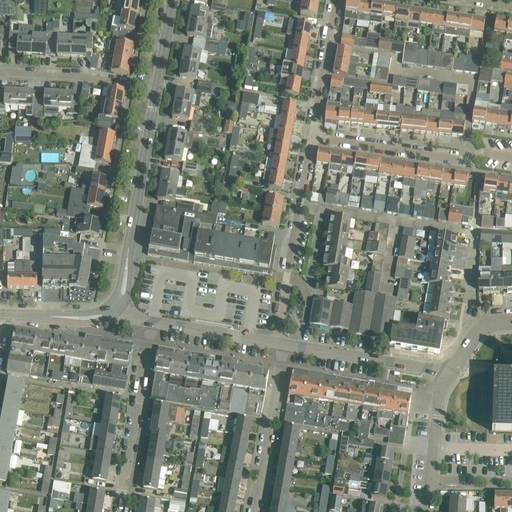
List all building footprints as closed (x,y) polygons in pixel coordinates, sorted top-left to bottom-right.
[(3,0),(2,17),(10,17),(14,17),(14,0),(3,0)] [(47,0),(35,0),(35,16),(47,16),(47,0)] [(124,0),(122,14),(138,17),(140,1),(138,1),(138,0),(124,0)] [(316,17),(319,3),(303,0),(300,14),(316,17)] [(346,0),(344,19),(357,21),(358,15),(360,1),(353,0),(346,0)] [(358,15),(357,21),(369,23),(370,17),(372,3),(360,1),(358,15)] [(385,4),(372,3),(370,17),(369,23),(381,24),(382,18),(383,18),(385,4)] [(238,9),(234,9),(226,7),(212,4),(211,11),(237,16),(238,9)] [(398,6),(385,4),(383,18),(396,20),(398,8),(398,6)] [(192,8),(189,22),(211,26),(212,23),(210,18),(207,18),(209,11),(192,8)] [(396,22),(395,29),(407,30),(407,28),(408,23),(410,10),(398,8),(396,20),(396,22)] [(420,25),(422,12),(410,10),(408,23),(407,28),(419,30),(420,25)] [(422,12),(420,25),(432,27),(431,34),(432,34),(432,27),(433,27),(435,14),(422,12)] [(138,17),(122,14),(117,13),(116,18),(121,19),(119,29),(114,28),(113,35),(118,36),(131,38),(133,31),(135,32),(138,17)] [(257,20),(255,29),(262,31),(264,21),(262,21),(264,14),(258,13),(257,20)] [(245,24),(243,32),(251,33),(254,16),(246,14),(245,24)] [(432,27),(432,34),(444,35),(445,29),(446,29),(448,15),(435,14),(433,27),(432,27)] [(456,36),(457,30),(459,17),(448,15),(446,29),(445,29),(444,35),(456,37),(456,36)] [(469,32),(470,32),(472,19),(459,17),(457,30),(456,36),(469,38),(469,32)] [(494,32),(506,35),(509,21),(496,18),(494,32)] [(484,21),(472,19),(470,32),(483,34),(484,21)] [(204,46),(219,48),(220,43),(210,41),(212,26),(211,26),(189,22),(187,36),(206,40),(204,46)] [(299,23),(296,37),(308,39),(311,25),(299,23)] [(52,50),(53,25),(52,31),(46,31),(46,35),(32,35),(31,56),(46,56),(46,49),(52,50)] [(53,31),(52,50),(58,50),(57,57),(71,57),(72,36),(59,36),(59,27),(53,27),(53,31)] [(262,31),(255,29),(252,44),(260,45),(262,31)] [(31,56),(32,35),(19,34),(19,32),(9,32),(8,49),(18,49),(17,55),(31,56)] [(365,48),(378,50),(379,39),(380,35),(374,34),(373,35),(372,37),(371,38),(367,38),(367,41),(366,41),(365,48)] [(72,36),(71,57),(85,58),(86,51),(92,52),(93,36),(86,35),(86,37),(72,36)] [(109,57),(132,61),(135,46),(130,45),(131,38),(118,36),(113,35),(112,42),(110,42),(108,50),(110,50),(109,57)] [(306,53),(308,39),(296,37),(289,36),(286,50),(294,51),(306,53)] [(353,46),(354,39),(354,37),(342,36),(341,45),(353,47),(353,46)] [(354,39),(353,46),(365,48),(366,41),(354,39)] [(392,41),(379,39),(378,50),(391,52),(392,44),(392,41)] [(392,44),(391,52),(403,54),(404,43),(392,41),(392,44)] [(414,66),(416,50),(417,45),(404,43),(403,54),(401,64),(414,66)] [(485,56),(492,57),(494,45),(487,44),(485,56)] [(224,57),(225,51),(222,51),(222,50),(204,47),(203,54),(224,57)] [(185,49),(182,63),(199,66),(201,52),(185,49)] [(247,49),(246,58),(253,59),(255,50),(247,49)] [(349,64),(357,65),(358,59),(350,57),(352,51),(338,49),(335,61),(349,64)] [(414,66),(427,68),(429,52),(416,50),(414,66)] [(467,50),(466,56),(464,73),(477,75),(480,52),(467,50)] [(306,53),(294,51),(291,66),(303,68),(306,53)] [(240,70),(243,53),(237,52),(234,69),(240,70)] [(442,54),(429,52),(427,68),(439,70),(442,54)] [(442,54),(439,70),(451,71),(453,56),(442,54)] [(379,55),(378,68),(389,69),(391,57),(379,55)] [(453,56),(451,71),(464,73),(466,56),(460,55),(459,60),(454,59),(454,56),(453,56)] [(97,70),(99,60),(99,57),(92,56),(90,69),(97,70)] [(129,76),(132,61),(109,57),(108,62),(113,63),(111,73),(129,76)] [(247,73),(255,74),(256,74),(256,73),(258,74),(259,70),(258,70),(260,60),(253,59),(246,58),(243,72),(247,73)] [(500,69),(502,61),(495,60),(494,68),(500,69)] [(349,64),(335,61),(333,74),(355,78),(356,72),(357,65),(349,64)] [(506,62),(502,61),(500,69),(511,71),(511,68),(511,63),(506,62)] [(196,80),(199,66),(182,63),(180,77),(196,80)] [(303,68),(291,66),(283,64),(281,78),(301,82),(303,68)] [(370,79),(376,80),(378,68),(372,67),(370,79)] [(389,69),(378,68),(376,80),(387,82),(389,69)] [(490,84),(491,81),(492,71),(480,69),(478,82),(490,84)] [(492,71),(491,81),(504,83),(505,83),(506,74),(492,71)] [(255,74),(247,73),(247,77),(246,77),(245,87),(244,89),(257,91),(258,88),(256,88),(256,84),(253,83),(254,79),(255,74)] [(392,87),(404,88),(406,78),(394,77),(392,86),(392,87)] [(298,96),(301,82),(281,78),(280,85),(288,86),(286,94),(298,96)] [(342,90),(342,87),(343,80),(332,78),(330,88),(342,90)] [(410,89),(417,90),(419,80),(411,79),(410,89)] [(342,87),(354,89),(355,82),(343,80),(342,87)] [(431,82),(419,80),(417,90),(417,92),(430,94),(431,82)] [(198,81),(197,87),(211,89),(212,84),(198,81)] [(355,82),(354,89),(363,90),(365,83),(355,82)] [(442,95),(442,93),(444,83),(431,82),(430,94),(442,95)] [(385,95),(386,85),(371,83),(370,93),(385,95)] [(88,99),(90,86),(90,85),(83,84),(80,98),(88,99)] [(386,85),(385,95),(384,102),(390,102),(391,96),(392,87),(392,86),(386,85)] [(455,95),(467,97),(468,87),(456,85),(455,95)] [(177,90),(175,104),(191,107),(199,108),(202,94),(216,96),(217,90),(211,89),(197,87),(196,93),(194,93),(177,90)] [(101,103),(102,103),(124,107),(126,92),(108,88),(108,89),(103,88),(101,103)] [(0,97),(0,123),(2,124),(3,114),(5,114),(5,107),(18,107),(19,91),(5,90),(5,97),(0,97)] [(38,123),(39,99),(33,99),(33,92),(19,91),(18,107),(26,107),(26,117),(31,117),(31,123),(38,123)] [(58,109),(59,93),(45,92),(45,99),(39,99),(38,123),(38,118),(44,119),(44,115),(58,115),(58,109)] [(59,93),(58,109),(68,109),(68,114),(79,114),(79,101),(73,100),(73,94),(59,93)] [(244,93),(240,110),(248,111),(255,112),(256,107),(257,107),(259,96),(244,93)] [(487,111),(488,105),(488,104),(475,102),(472,123),(485,125),(487,111)] [(121,122),(124,107),(102,103),(101,110),(104,111),(103,119),(100,118),(99,125),(115,128),(117,121),(121,122)] [(284,103),(282,117),(294,119),(297,105),(284,103)] [(338,124),(350,125),(351,112),(352,112),(352,107),(352,104),(340,103),(339,104),(338,124)] [(189,121),(191,107),(175,104),(172,118),(189,121)] [(325,123),(338,124),(339,104),(334,104),(333,110),(326,109),(325,123)] [(350,125),(363,127),(364,113),(365,113),(366,105),(365,105),(365,108),(352,107),(352,112),(351,112),(350,125)] [(363,127),(376,128),(377,114),(378,106),(366,105),(365,113),(364,113),(363,127)] [(501,107),(488,105),(487,111),(485,125),(497,127),(499,113),(500,113),(501,107)] [(511,106),(501,105),(501,107),(500,113),(499,113),(497,127),(510,129),(511,115),(511,114),(511,106)] [(265,106),(265,109),(264,114),(278,116),(279,109),(265,106)] [(388,129),(400,130),(401,119),(402,108),(402,106),(396,106),(396,108),(391,107),(390,115),(389,115),(388,129)] [(377,114),(376,128),(388,129),(389,115),(390,115),(391,107),(384,107),(384,115),(377,114)] [(401,119),(400,130),(400,132),(413,133),(414,120),(415,120),(416,113),(415,113),(416,109),(402,108),(401,119)] [(258,113),(255,112),(248,111),(240,110),(239,119),(246,120),(247,117),(249,118),(249,119),(256,120),(258,113)] [(422,113),(416,113),(415,120),(414,120),(413,133),(425,134),(426,121),(427,121),(428,111),(422,110),(422,113)] [(440,112),(428,111),(427,121),(426,121),(425,134),(438,136),(439,122),(440,112)] [(439,122),(438,136),(451,137),(452,123),(453,123),(453,115),(440,114),(439,122)] [(452,123),(451,137),(463,138),(465,116),(453,115),(453,123),(452,123)] [(282,117),(279,131),(291,134),(294,119),(282,117)] [(226,121),(223,133),(231,135),(234,123),(226,121)] [(191,122),(190,128),(204,131),(205,125),(191,122)] [(89,146),(113,151),(116,135),(114,135),(115,128),(99,125),(97,125),(94,140),(80,137),(79,144),(89,146)] [(15,136),(15,142),(30,143),(31,128),(15,127),(15,136)] [(203,136),(204,131),(190,128),(189,134),(203,137),(203,136)] [(231,137),(239,139),(240,129),(233,128),(231,137)] [(278,139),(276,145),(289,148),(291,134),(279,131),(262,128),(260,136),(278,139)] [(167,146),(183,149),(186,134),(170,131),(167,146)] [(13,137),(7,136),(4,152),(10,153),(13,137)] [(237,148),(239,139),(231,137),(230,147),(237,148)] [(286,162),(289,148),(276,145),(274,160),(286,162)] [(90,152),(86,168),(107,172),(109,165),(111,166),(113,151),(89,146),(89,147),(92,147),(91,152),(90,152)] [(181,162),(183,149),(167,146),(165,159),(181,162)] [(316,164),(329,166),(331,152),(318,150),(316,164)] [(341,168),(342,168),(344,154),(331,152),(329,166),(328,172),(340,173),(341,168)] [(12,154),(0,153),(0,163),(11,164),(12,154)] [(357,156),(344,154),(342,168),(355,170),(357,156)] [(369,158),(357,156),(355,170),(366,172),(367,172),(369,158)] [(232,157),(230,167),(237,168),(239,158),(232,157)] [(367,172),(366,172),(365,177),(378,179),(379,176),(381,161),(381,160),(369,158),(367,172)] [(274,160),(271,174),(284,176),(286,162),(274,160)] [(394,163),(381,161),(379,176),(392,178),(394,163)] [(182,169),(197,171),(198,166),(183,163),(182,169)] [(392,178),(403,180),(406,165),(394,163),(392,178)] [(414,191),(415,191),(418,167),(406,165),(403,180),(402,187),(414,189),(414,191)] [(85,176),(82,190),(106,195),(108,180),(106,179),(107,172),(86,168),(86,169),(76,167),(75,174),(85,176)] [(253,171),(237,168),(230,167),(227,183),(238,185),(240,175),(252,177),(253,171)] [(418,167),(415,191),(427,193),(427,191),(431,169),(418,167)] [(197,171),(182,169),(181,175),(195,178),(197,171)] [(444,171),(431,169),(427,191),(434,192),(435,184),(442,185),(444,171)] [(456,173),(444,171),(442,185),(454,187),(456,173)] [(160,187),(176,190),(179,175),(162,172),(160,187)] [(454,187),(453,193),(465,195),(466,191),(474,192),(475,180),(468,179),(468,178),(468,175),(456,173),(454,187)] [(281,191),(284,176),(271,174),(271,176),(263,175),(262,180),(270,182),(269,189),(281,191)] [(480,189),(479,198),(483,198),(495,200),(495,194),(496,194),(498,180),(486,178),(485,180),(481,180),(480,189)] [(511,182),(498,180),(496,194),(495,194),(495,200),(495,205),(500,206),(502,195),(509,196),(511,182)] [(186,192),(176,190),(160,187),(157,200),(174,203),(175,196),(185,197),(186,192)] [(335,205),(338,190),(327,189),(325,204),(335,205)] [(86,214),(99,216),(101,209),(103,210),(106,195),(82,190),(81,191),(90,193),(87,207),(86,214)] [(242,190),(240,200),(248,202),(250,191),(242,190)] [(220,202),(227,204),(229,193),(222,191),(220,202)] [(310,202),(323,204),(324,196),(317,194),(317,192),(312,191),(310,202)] [(349,196),(349,199),(347,207),(358,209),(360,198),(349,196)] [(267,197),(265,211),(281,214),(283,200),(267,197)] [(362,197),(360,209),(374,211),(375,199),(362,197)] [(388,199),(386,213),(387,213),(391,214),(392,214),(397,215),(398,215),(399,206),(400,201),(388,199)] [(375,203),(374,211),(383,213),(384,209),(385,202),(375,201),(375,203)] [(177,210),(193,213),(195,205),(180,202),(180,204),(178,203),(177,210)] [(227,204),(220,202),(218,213),(218,214),(225,215),(227,204)] [(34,205),(33,214),(44,215),(46,206),(34,205)] [(413,217),(423,219),(425,207),(415,205),(413,217)] [(425,205),(425,207),(423,219),(433,221),(435,210),(431,209),(431,206),(425,205)] [(399,206),(398,215),(407,217),(409,208),(399,206)] [(157,207),(153,231),(191,238),(195,214),(193,213),(177,210),(157,207)] [(437,221),(448,223),(449,211),(439,209),(437,221)] [(461,225),(462,217),(463,212),(449,210),(449,211),(448,223),(461,225)] [(68,211),(66,218),(76,220),(75,226),(80,227),(79,234),(90,236),(90,239),(94,240),(94,237),(98,238),(101,223),(98,222),(99,216),(86,214),(68,211)] [(281,214),(265,211),(262,225),(278,228),(281,214)] [(195,214),(191,238),(190,246),(196,247),(194,258),(253,267),(264,269),(269,270),(269,269),(272,270),(276,249),(273,249),(273,245),(275,236),(265,234),(215,226),(217,218),(210,216),(195,214)] [(330,226),(349,229),(351,219),(331,216),(330,226)] [(494,218),(492,218),(482,217),(481,227),(493,228),(494,218)] [(504,228),(505,221),(505,220),(496,219),(496,228),(504,228)] [(374,233),(378,233),(388,235),(389,226),(380,224),(379,224),(376,224),(374,233)] [(349,229),(330,226),(328,236),(348,239),(349,229)] [(404,228),(402,238),(415,240),(416,230),(404,228)] [(23,238),(23,230),(13,229),(13,237),(23,238)] [(23,230),(23,238),(32,238),(32,243),(43,243),(43,238),(43,232),(33,232),(33,230),(23,230)] [(190,246),(191,238),(153,231),(152,233),(148,256),(187,263),(190,246)] [(491,232),(481,231),(480,239),(491,239),(491,232)] [(501,245),(502,240),(502,232),(492,232),(492,244),(501,245)] [(388,235),(378,233),(376,244),(386,245),(388,235)] [(429,243),(455,248),(456,237),(431,233),(429,243)] [(348,239),(328,236),(327,246),(346,249),(348,239)] [(85,261),(87,247),(76,245),(76,243),(43,238),(43,243),(42,289),(52,290),(52,289),(61,290),(60,289),(70,290),(70,287),(86,290),(91,262),(85,261)] [(415,240),(402,238),(400,249),(414,251),(415,240)] [(386,245),(376,244),(367,242),(365,253),(374,254),(384,256),(386,245)] [(429,243),(427,254),(453,258),(455,248),(429,243)] [(346,249),(327,246),(325,256),(344,259),(346,249)] [(400,249),(398,258),(408,260),(412,261),(414,251),(400,249)] [(374,254),(372,264),(382,266),(384,256),(374,254)] [(432,264),(451,268),(453,258),(427,254),(426,262),(432,263),(432,264)] [(344,259),(325,256),(323,267),(329,268),(343,270),(343,269),(349,270),(350,260),(344,259)] [(398,258),(396,268),(406,270),(408,260),(398,258)] [(7,288),(22,289),(23,263),(15,262),(14,276),(8,276),(7,288)] [(23,263),(22,289),(37,289),(37,263),(23,263)] [(372,264),(370,274),(381,275),(382,266),(372,264)] [(424,269),(423,273),(450,278),(451,268),(432,264),(431,270),(424,269)] [(348,280),(349,270),(343,269),(343,270),(329,268),(328,277),(348,280)] [(394,279),(400,280),(405,280),(406,270),(396,268),(394,279)] [(490,276),(491,268),(490,268),(490,276),(478,277),(478,291),(483,291),(483,294),(491,294),(490,276)] [(502,268),(491,268),(490,276),(491,294),(499,294),(499,290),(503,290),(502,268)] [(511,293),(511,275),(503,276),(502,268),(503,290),(507,290),(507,293),(511,293)] [(369,284),(379,286),(381,275),(370,274),(368,273),(367,280),(369,280),(369,284)] [(448,288),(448,287),(450,278),(423,273),(421,282),(429,283),(429,285),(434,286),(434,285),(448,288)] [(346,291),(348,280),(328,277),(326,288),(346,291)] [(398,289),(409,291),(410,281),(405,280),(400,280),(398,289)] [(369,284),(367,295),(376,296),(377,296),(379,286),(369,284)] [(434,286),(429,285),(428,285),(426,294),(452,298),(454,288),(448,287),(448,288),(434,285),(434,286)] [(407,301),(409,291),(398,289),(397,299),(397,300),(407,301)] [(349,335),(369,338),(376,296),(367,295),(355,293),(352,307),(348,330),(350,330),(349,335)] [(450,308),(452,298),(426,294),(424,304),(450,308)] [(389,298),(377,296),(376,296),(369,338),(389,341),(391,330),(394,311),(388,310),(389,298)] [(322,324),(330,325),(334,304),(333,304),(334,300),(326,298),(325,302),(315,301),(314,309),(313,309),(311,322),(313,324),(320,325),(322,324)] [(397,300),(397,299),(389,298),(388,310),(394,311),(395,310),(397,300)] [(339,329),(348,330),(352,307),(334,304),(330,325),(337,326),(339,329)] [(449,319),(450,308),(424,304),(423,314),(429,315),(429,316),(449,319)] [(230,315),(228,324),(239,325),(240,317),(230,315)] [(398,331),(391,330),(389,341),(391,341),(395,348),(428,353),(435,354),(441,344),(441,343),(443,335),(446,336),(448,325),(418,320),(416,331),(398,328),(398,331)] [(7,373),(30,377),(37,334),(14,330),(7,373)] [(53,337),(37,334),(30,377),(45,380),(53,337)] [(77,385),(93,388),(102,339),(86,336),(84,342),(77,385)] [(45,380),(61,382),(69,340),(53,337),(45,380)] [(93,388),(109,390),(117,342),(102,339),(93,388)] [(61,382),(77,385),(84,342),(69,340),(61,382)] [(130,344),(117,342),(109,390),(125,393),(132,350),(132,347),(130,344)] [(166,403),(174,353),(169,352),(168,350),(158,349),(150,400),(166,403)] [(181,354),(174,353),(166,403),(182,405),(190,360),(191,354),(182,353),(181,354)] [(213,411),(229,413),(230,405),(233,390),(237,368),(238,362),(222,359),(221,365),(217,387),(213,411)] [(205,363),(190,360),(182,405),(198,408),(199,400),(201,384),(205,363)] [(221,365),(205,363),(201,384),(199,400),(198,408),(213,411),(217,387),(221,365)] [(229,413),(245,416),(253,371),(237,368),(233,390),(230,405),(229,413)] [(269,373),(253,371),(245,416),(260,418),(265,393),(269,373)] [(293,372),(286,411),(301,413),(308,376),(302,375),(300,373),(293,372)] [(511,373),(493,373),(493,389),(496,389),(496,394),(493,394),(492,403),(495,404),(495,409),(492,409),(492,418),(495,418),(495,423),(492,423),(492,432),(511,432),(511,373)] [(315,422),(323,376),(315,375),(315,377),(308,376),(301,413),(286,411),(285,417),(315,422)] [(330,377),(323,376),(315,422),(285,417),(284,422),(329,430),(337,380),(330,379),(330,377)] [(6,394),(22,397),(24,383),(9,380),(6,394)] [(347,433),(348,428),(341,427),(342,421),(346,422),(352,383),(351,381),(345,380),(343,381),(337,380),(329,430),(347,433)] [(359,384),(352,383),(346,422),(342,421),(341,427),(348,428),(349,422),(355,423),(354,427),(360,428),(367,385),(366,385),(365,384),(360,383),(359,384)] [(372,412),(378,413),(382,388),(367,385),(360,428),(358,439),(367,441),(372,412)] [(389,389),(382,388),(378,413),(376,419),(391,422),(397,389),(389,388),(389,389)] [(412,392),(397,389),(391,422),(392,422),(393,414),(399,415),(397,427),(391,426),(390,431),(390,432),(405,435),(412,392)] [(67,404),(73,406),(76,392),(69,391),(67,404)] [(4,409),(19,412),(22,397),(6,394),(4,409)] [(57,396),(56,404),(63,405),(64,397),(57,396)] [(104,411),(118,413),(120,399),(107,397),(104,411)] [(63,405),(56,404),(52,403),(49,418),(60,420),(63,405)] [(72,415),(73,406),(67,404),(65,414),(72,415)] [(153,419),(172,422),(182,424),(185,410),(155,405),(153,419)] [(1,423),(16,426),(22,427),(24,413),(19,412),(4,409),(1,423)] [(118,413),(104,411),(94,410),(93,413),(104,415),(102,425),(116,427),(118,413)] [(193,417),(191,426),(198,427),(201,412),(195,411),(194,417),(193,417)] [(184,415),(183,423),(191,425),(192,417),(184,415)] [(58,434),(60,420),(49,418),(47,432),(58,434)] [(150,433),(152,434),(166,436),(169,436),(171,429),(172,422),(153,419),(150,433)] [(235,434),(248,437),(251,421),(238,419),(235,434)] [(202,429),(209,430),(217,432),(219,422),(203,420),(202,429)] [(0,428),(0,437),(14,440),(16,426),(1,423),(0,428)] [(62,432),(69,434),(70,425),(63,424),(62,432)] [(100,439),(113,441),(116,427),(102,425),(100,439)] [(196,441),(198,427),(191,426),(190,432),(190,435),(189,440),(196,441)] [(284,442),(296,444),(298,437),(303,437),(304,430),(299,430),(299,429),(286,427),(284,442)] [(207,439),(209,430),(202,429),(200,438),(207,439)] [(404,441),(405,435),(390,432),(390,431),(375,429),(374,436),(389,439),(404,441)] [(69,434),(62,432),(60,441),(67,443),(69,434)] [(150,447),(164,450),(166,436),(152,434),(150,447)] [(245,452),(248,437),(235,434),(233,449),(245,452)] [(0,452),(11,455),(14,440),(0,437),(0,452)] [(92,437),(89,451),(111,455),(113,441),(100,439),(92,437)] [(346,456),(347,446),(348,438),(342,437),(339,455),(340,455),(346,456)] [(50,438),(49,447),(56,448),(57,440),(50,438)] [(348,438),(347,446),(371,450),(373,450),(374,449),(375,442),(367,441),(358,439),(348,438)] [(325,442),(324,447),(329,448),(328,451),(335,452),(337,442),(337,440),(334,439),(334,442),(330,441),(330,442),(325,442)] [(403,447),(404,441),(389,439),(388,444),(403,447)] [(284,442),(281,457),(294,460),(296,444),(284,442)] [(54,456),(56,448),(49,447),(47,455),(54,456)] [(148,461),(162,463),(163,457),(168,458),(169,452),(164,451),(164,450),(150,447),(148,461)] [(245,452),(233,449),(230,464),(242,467),(245,452)] [(392,464),(394,452),(374,449),(373,450),(371,450),(371,455),(366,454),(365,459),(371,460),(371,461),(377,462),(392,464)] [(197,459),(204,460),(205,451),(198,450),(197,459)] [(97,453),(95,466),(109,469),(111,455),(89,451),(97,453)] [(0,467),(8,469),(11,455),(0,452),(0,467)] [(187,453),(185,467),(191,469),(194,455),(187,453)] [(35,466),(36,457),(19,456),(19,465),(35,466)] [(327,456),(326,465),(333,467),(335,457),(327,456)] [(291,475),(294,460),(281,457),(278,473),(291,475)] [(204,460),(197,459),(195,469),(202,470),(204,460)] [(392,464),(377,462),(371,461),(371,460),(365,459),(364,459),(363,464),(370,465),(370,467),(376,468),(375,474),(390,476),(392,464)] [(148,461),(145,475),(166,478),(167,469),(161,468),(162,463),(148,461)] [(242,467),(230,464),(227,479),(239,482),(242,467)] [(332,476),(333,467),(326,465),(324,475),(332,476)] [(107,483),(109,469),(95,466),(93,480),(107,483)] [(0,482),(6,483),(8,469),(0,467),(0,482)] [(189,482),(191,469),(185,467),(182,481),(189,482)] [(276,488),(289,490),(291,475),(278,473),(276,488)] [(194,474),(192,489),(199,490),(201,475),(194,474)] [(360,479),(360,483),(388,488),(390,476),(375,474),(374,481),(360,479)] [(166,478),(145,475),(143,489),(157,491),(157,490),(164,491),(165,484),(167,485),(168,479),(166,478)] [(48,494),(51,477),(44,476),(41,493),(48,494)] [(224,494),(224,495),(236,497),(239,482),(227,479),(227,480),(220,479),(217,493),(224,494)] [(181,490),(188,491),(189,482),(182,481),(181,490)] [(54,482),(52,492),(68,495),(70,485),(54,482)] [(386,500),(388,488),(360,483),(359,489),(372,492),(371,497),(386,500)] [(344,487),(334,485),(333,494),(343,496),(344,487)] [(321,496),(328,497),(329,487),(323,486),(321,496)] [(273,503),(286,505),(289,490),(276,488),(273,503)] [(188,491),(181,490),(174,489),(173,498),(186,500),(188,491)] [(199,490),(192,489),(189,504),(196,505),(199,490)] [(52,492),(51,499),(58,500),(69,502),(70,495),(68,495),(52,492)] [(82,505),(81,505),(102,508),(105,494),(91,492),(90,497),(82,496),(81,504),(82,505)] [(0,508),(8,510),(10,496),(0,494),(0,508)] [(506,511),(506,510),(506,495),(494,494),(494,509),(500,510),(500,511),(506,511)] [(221,510),(232,511),(233,511),(236,497),(224,495),(221,509),(221,510)] [(328,497),(321,496),(319,511),(325,511),(328,497)] [(336,511),(338,498),(332,497),(330,511),(336,511)] [(55,511),(58,500),(51,499),(48,511),(55,511)] [(451,499),(450,511),(459,511),(470,511),(471,503),(470,501),(451,499)] [(139,511),(160,511),(161,510),(154,509),(155,503),(141,501),(139,511)] [(183,511),(185,504),(170,502),(169,511),(172,511),(171,511),(183,511)] [(384,511),(385,509),(384,508),(383,508),(373,506),(368,505),(368,506),(366,505),(367,503),(362,502),(362,504),(361,504),(360,511),(358,511),(348,510),(348,511),(341,510),(340,511),(384,511)] [(290,511),(291,506),(286,505),(273,503),(271,511),(290,511)]
